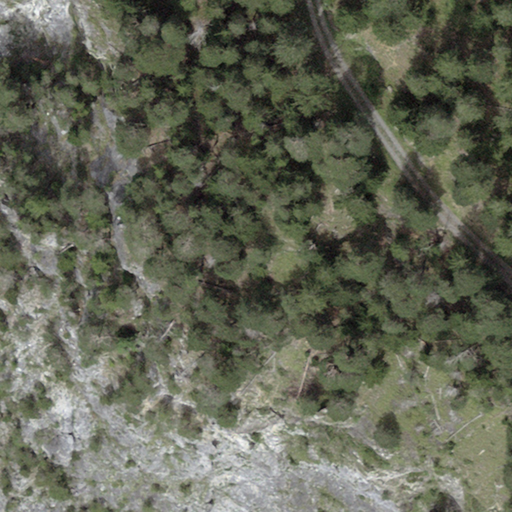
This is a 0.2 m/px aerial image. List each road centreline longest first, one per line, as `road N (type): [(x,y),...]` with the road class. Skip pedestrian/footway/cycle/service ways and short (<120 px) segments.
road 1 (track): [(511,267),(429,191),(321,38),(316,0)]
road 2 (primary): [(511,185),(454,0)]
